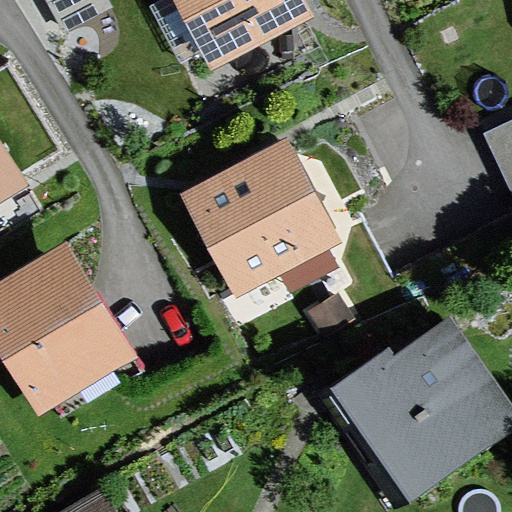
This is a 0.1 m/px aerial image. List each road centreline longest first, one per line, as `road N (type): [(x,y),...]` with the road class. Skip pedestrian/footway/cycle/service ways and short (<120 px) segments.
road 1 (residential): [(0,21),(19,37),(95,159),(153,296)]
road 2 (residential): [(426,122),(369,0)]
